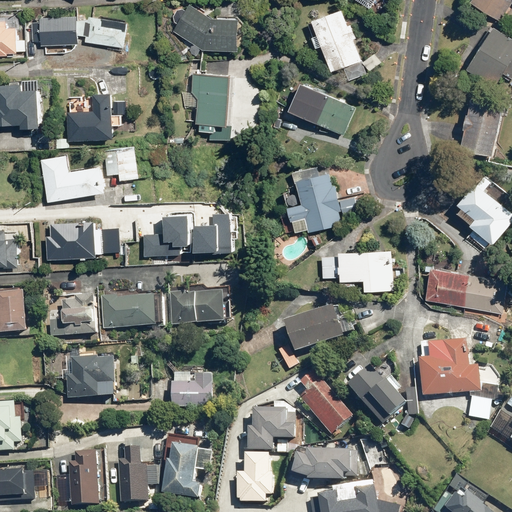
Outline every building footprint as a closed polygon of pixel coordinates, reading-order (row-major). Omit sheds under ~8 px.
[(354,0),(371,10),(377,0),(354,0)] [(511,0),(471,0),(470,3),(502,22),(511,5),(511,0)] [(173,20),(180,25),(175,32),(203,52),(240,54),(241,22),(211,20),(191,7),(186,15),(179,10),(173,20)] [(316,51),(323,49),(332,74),(363,63),(355,42),(358,41),(353,27),(350,28),(344,12),(313,23),(319,37),(312,40),(316,51)] [(42,18),(42,47),(78,47),(78,18),(42,18)] [(122,52),(123,49),(125,49),(128,33),(104,28),(104,18),(88,18),(88,22),(80,21),(80,37),(87,37),(86,42),(104,45),(103,48),(122,52)] [(18,40),(17,25),(0,24),(0,57),(8,58),(8,56),(19,55),(19,53),(27,53),(27,40),(18,40)] [(503,75),(511,80),(511,36),(495,27),(468,72),(495,88),(503,75)] [(370,75),(384,64),(375,54),(362,66),(370,75)] [(232,79),(200,77),(193,77),(192,92),(199,100),(197,126),(200,127),(200,133),(216,134),(217,128),(229,128),(232,79)] [(303,85),(290,113),(298,116),(346,137),(358,110),(303,85)] [(39,132),(40,93),(25,93),(25,88),(0,87),(0,127),(22,129),(22,131),(39,132)] [(95,115),(69,115),(69,142),(113,141),(113,97),(95,97),(95,115)] [(465,114),(462,131),(465,131),(462,154),(494,158),(501,108),(471,104),(469,115),(465,114)] [(105,153),(108,177),(120,175),(121,182),(139,180),(135,149),(105,153)] [(152,151),(153,166),(170,165),(169,149),(152,151)] [(107,196),(102,168),(70,173),(67,156),(41,160),(48,205),(107,196)] [(330,174),(322,176),(320,167),(296,173),(303,203),(288,208),(292,223),(307,219),(311,233),(342,226),(339,213),(342,212),(336,187),(333,187),(330,174)] [(472,226),(471,227),(475,230),(468,239),(484,250),(490,242),(495,245),(511,223),(511,212),(475,185),(458,208),(461,210),(457,215),(472,226)] [(356,197),(341,201),(345,216),(360,212),(356,197)] [(194,227),(195,253),(230,251),(229,215),(214,215),(214,226),(194,227)] [(144,235),(145,256),(180,254),(180,246),(186,246),(185,217),(163,217),(164,235),(144,235)] [(52,239),(46,239),(47,260),(95,259),(95,254),(118,254),(117,230),(94,230),(94,222),(52,223),(52,239)] [(0,268),(18,268),(17,240),(4,240),(4,230),(0,230),(0,268)] [(365,282),(365,292),(395,292),(395,252),(340,253),(341,282),(365,282)] [(338,278),(339,257),(323,257),(323,277),(338,278)] [(507,302),(511,302),(511,287),(510,287),(511,281),(433,267),(427,301),(505,315),(507,302)] [(0,334),(26,333),(24,290),(0,291),(0,334)] [(169,294),(171,324),(226,319),(224,290),(169,294)] [(102,298),(105,329),(159,324),(156,293),(102,298)] [(65,313),(52,313),(52,337),(95,337),(95,299),(76,298),(76,304),(65,304),(65,313)] [(285,318),(295,350),(345,333),(334,302),(285,318)] [(423,396),(481,394),(481,381),(487,381),(487,368),(480,368),(480,367),(469,367),(468,342),(421,344),(423,396)] [(71,375),(69,375),(69,400),(116,400),(117,359),(72,358),(71,375)] [(374,365),(348,386),(382,425),(407,403),(374,365)] [(356,417),(324,378),(319,371),(302,384),(307,391),(300,397),(331,437),(356,417)] [(174,411),(196,410),(196,413),(207,412),(207,410),(216,409),(215,376),(195,377),(196,385),(173,386),(174,411)] [(418,414),(416,389),(408,389),(409,415),(418,414)] [(494,401),(474,397),(470,417),(491,421),(494,401)] [(0,453),(15,454),(16,443),(22,444),(23,419),(13,419),(14,404),(0,403),(0,453)] [(275,453),(275,442),(294,442),(295,429),(296,429),(297,416),(288,416),(288,412),(276,412),(255,411),(254,429),(250,429),(249,452),(275,453)] [(168,442),(155,441),(153,461),(165,462),(168,442)] [(383,444),(365,450),(372,470),(390,463),(383,444)] [(201,500),(202,487),(195,487),(197,471),(211,472),(213,452),(174,448),(173,463),(167,463),(164,497),(201,500)] [(150,503),(149,463),(141,464),(140,449),(125,449),(125,461),(120,461),(122,504),(150,503)] [(96,507),(97,462),(105,463),(106,456),(98,455),(98,453),(77,453),(77,464),(72,463),(70,506),(96,507)] [(292,475),(308,480),(308,482),(345,483),(346,476),(357,476),(358,454),(309,453),(309,459),(297,456),(292,475)] [(0,499),(23,500),(23,502),(35,502),(36,475),(26,475),(26,474),(0,473),(0,499)] [(273,499),(274,477),(239,475),(237,501),(241,501),(240,504),(267,506),(268,498),(273,499)] [(400,511),(402,507),(378,501),(375,486),(318,496),(319,498),(311,499),(312,511),(400,511)] [(492,511),(469,494),(465,500),(458,495),(446,511),(447,511),(492,511)]
